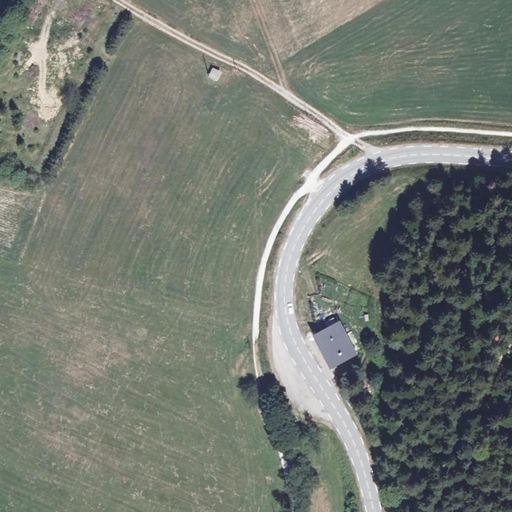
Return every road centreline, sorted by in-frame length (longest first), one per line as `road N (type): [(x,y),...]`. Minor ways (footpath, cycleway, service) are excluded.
road 1 (track): [(511,134),(360,134),(307,179),(278,226),(255,296),(255,336),(295,511)]
road 2 (secondary): [(511,160),(408,155),(365,166),(325,193),(296,237),(282,282),(285,328),(344,425),(372,511)]
road 3 (track): [(115,0),(240,67),(385,160)]
